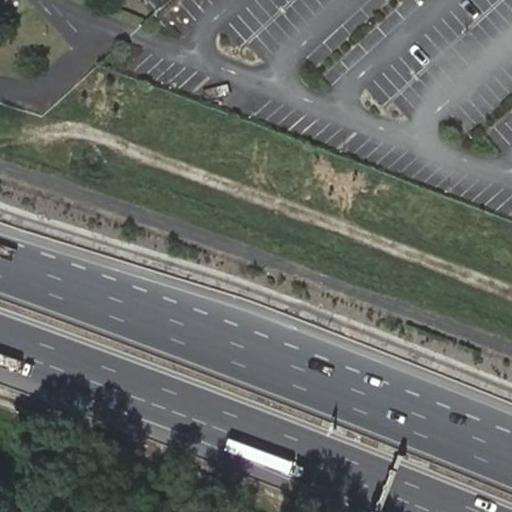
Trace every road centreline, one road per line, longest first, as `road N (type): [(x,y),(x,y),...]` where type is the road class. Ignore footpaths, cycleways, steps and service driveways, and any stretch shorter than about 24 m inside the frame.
road 1 (motorway): [(422,426),(0,266)]
road 2 (motorway): [(0,341),(391,486)]
